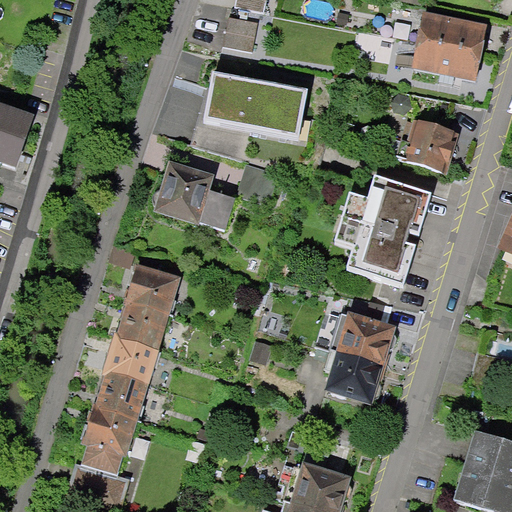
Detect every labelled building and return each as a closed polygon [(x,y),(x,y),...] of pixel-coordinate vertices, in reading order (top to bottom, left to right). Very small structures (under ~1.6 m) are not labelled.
[(266,0),(235,0),(234,8),(264,14),(266,0)] [(266,27),(228,19),(222,48),(260,56),(266,27)] [(486,31),(422,19),(412,75),(476,87),(486,31)] [(409,42),(394,39),(386,80),(401,83),(409,42)] [(307,97),(209,77),(198,126),(297,147),(307,97)] [(33,123),(0,112),(0,167),(16,173),(33,123)] [(456,139),(414,125),(401,165),(443,178),(456,139)] [(209,180),(165,167),(150,218),(224,239),(233,206),(204,197),(209,180)] [(287,180),(246,167),(235,202),(276,215),(287,180)] [(430,194),(372,180),(367,201),(345,196),(333,246),(351,250),(345,272),(406,287),(430,194)] [(511,266),(511,229),(500,261),(511,266)] [(176,284),(132,271),(64,500),(104,511),(120,511),(128,485),(117,482),(176,284)] [(333,359),(345,321),(334,317),(327,339),(323,337),(317,355),(333,359)] [(391,334),(345,321),(333,359),(322,398),(369,411),(391,334)] [(267,350),(253,344),(246,363),(260,368),(267,350)] [(511,401),(511,366),(477,359),(467,397),(511,408),(511,401)] [(511,511),(511,447),(472,436),(452,507),(468,511),(511,511)] [(285,511),(298,473),(284,469),(273,501),(282,504),(279,511),(285,511)] [(337,511),(346,482),(297,469),(298,473),(285,511),(337,511)]
